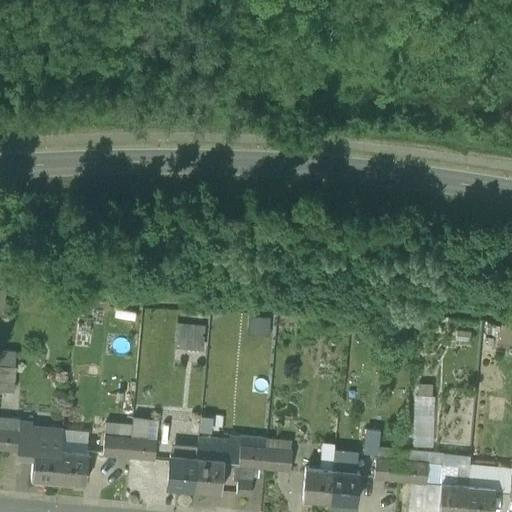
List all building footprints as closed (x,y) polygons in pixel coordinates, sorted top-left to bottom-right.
[(271,318),(249,317),(248,335),(270,336),(271,318)] [(205,327),(174,323),(171,348),(202,351),(205,327)] [(0,358),(0,366),(15,368),(16,351),(1,349),(0,358)] [(0,392),(12,393),(15,368),(0,366),(0,392)] [(432,447),(434,396),(414,395),(412,447),(432,447)] [(200,414),(199,433),(211,434),(213,415),(200,414)] [(132,417),(131,424),(130,436),(146,437),(148,418),(132,417)] [(0,418),(0,448),(18,450),(19,430),(7,429),(8,419),(0,418)] [(146,437),(156,438),(158,419),(148,418),(146,437)] [(20,420),(8,419),(7,429),(19,430),(20,426),(20,420)] [(104,434),(130,436),(131,424),(105,422),(104,434)] [(17,454),(32,455),(33,446),(35,427),(20,426),(19,430),(18,450),(17,454)] [(35,427),(33,446),(60,448),(62,429),(35,427)] [(196,457),(223,459),(225,435),(211,434),(199,433),(196,457)] [(364,456),(375,457),(376,446),(377,434),(366,433),(364,456)] [(103,454),(128,456),(130,436),(104,434),(103,454)] [(225,435),(223,459),(238,460),(240,445),(266,447),(266,439),(225,435)] [(128,456),(154,458),(156,438),(146,437),(130,436),(128,456)] [(266,447),(291,449),(292,440),(266,439),(266,447)] [(171,454),(194,456),(195,445),(172,443),(171,454)] [(319,467),(332,468),(333,452),(334,444),(321,443),(319,467)] [(238,460),(238,464),(238,465),(251,466),(264,467),(266,447),(240,445),(238,460)] [(58,480),(60,448),(33,446),(32,455),(30,478),(58,481),(58,480)] [(375,457),(401,460),(402,449),(376,446),(375,457)] [(264,467),(290,469),(291,449),(266,447),(264,467)] [(87,451),(60,448),(58,480),(85,483),(87,451)] [(440,484),(440,482),(443,452),(402,449),(401,460),(427,462),(425,482),(440,484)] [(332,468),(349,470),(350,453),(333,452),(332,468)] [(470,455),(443,452),(440,482),(467,484),(469,463),(470,455)] [(167,486),(194,488),(196,457),(194,456),(171,454),(170,454),(167,486)] [(223,459),(196,457),(194,488),(220,491),(223,459)] [(373,477),(399,480),(401,460),(375,457),(373,477)] [(399,480),(412,481),(425,482),(427,462),(401,460),(399,480)] [(250,480),(251,466),(238,465),(238,464),(234,463),(233,479),(237,479),(236,493),(250,494),(251,480),(250,480)] [(467,484),(494,487),(494,490),(509,491),(511,474),(511,467),(469,463),(467,484)] [(302,498),(329,500),(332,468),(319,467),(305,466),(302,498)] [(349,470),(332,468),(329,500),(356,503),(359,471),(349,470)] [(437,511),(440,484),(425,482),(412,481),(409,511),(415,511),(437,511)] [(437,511),(464,511),(467,484),(440,482),(440,484),(437,511)] [(494,487),(467,484),(464,511),(491,511),(494,490),(494,487)]
